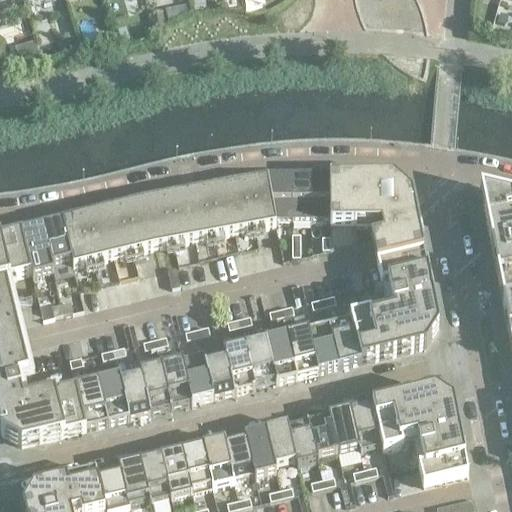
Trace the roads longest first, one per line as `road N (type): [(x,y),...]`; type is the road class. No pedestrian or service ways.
road 1 (residential): [(0,474),(475,356)]
road 2 (residential): [(436,166),(332,160),(219,168),(0,215)]
road 3 (residential): [(436,166),(475,356)]
road 4 (residential): [(475,356),(505,511)]
